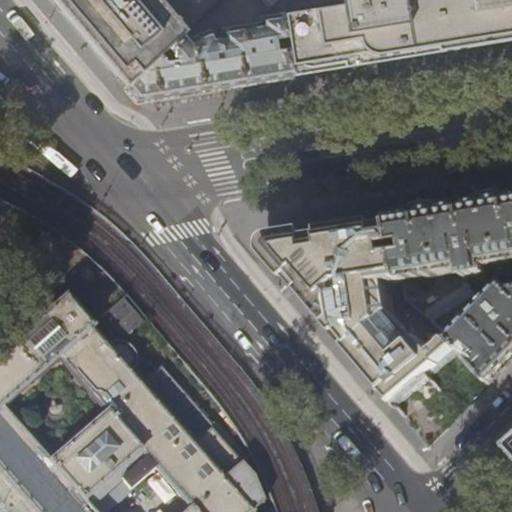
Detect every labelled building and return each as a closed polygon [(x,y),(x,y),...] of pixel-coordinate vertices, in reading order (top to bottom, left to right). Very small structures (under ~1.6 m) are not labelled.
[(51,0),(62,13),(62,7),(60,0),(51,0)] [(60,0),(62,7),(62,13),(82,37),(125,87),(185,31),(219,0),(60,0)] [(260,0),(268,9),(278,0),(277,0),(260,0)] [(511,0),(277,0),(278,0),(279,2),(281,15),(287,51),(291,76),(333,69),(356,65),(423,54),(503,41),(511,39),(511,0)] [(291,76),(287,51),(281,15),(259,18),(260,23),(205,32),(191,38),(185,31),(125,87),(130,93),(137,101),(156,98),(217,88),(223,87),(291,76)] [(158,106),(224,96),(223,87),(217,88),(156,98),(158,106)] [(511,200),(467,208),(395,219),(406,283),(468,272),(469,280),(492,277),(491,269),(511,265),(511,200)] [(406,283),(395,219),(329,230),(278,238),(274,239),(272,241),(268,246),(267,252),(269,257),(304,299),(351,354),(393,316),(389,285),(406,283)] [(468,286),(425,315),(433,323),(474,294),(470,288),(468,286)] [(504,289),(453,342),(462,351),(492,383),(511,361),(511,290),(510,288),(504,289)] [(143,322),(122,298),(98,319),(112,335),(128,335),(143,322)] [(253,511),(264,502),(254,476),(160,370),(146,382),(136,370),(138,368),(138,362),(137,359),(135,353),(132,350),(125,345),(117,343),(109,349),(93,330),(95,328),(69,300),(0,359),(0,476),(31,511),(253,511)] [(434,357),(423,342),(417,343),(393,316),(351,354),(372,379),(396,407),(462,351),(453,342),(451,341),(434,357)] [(444,432),(473,402),(492,383),(462,351),(396,407),(411,424),(430,447),(444,432)]
